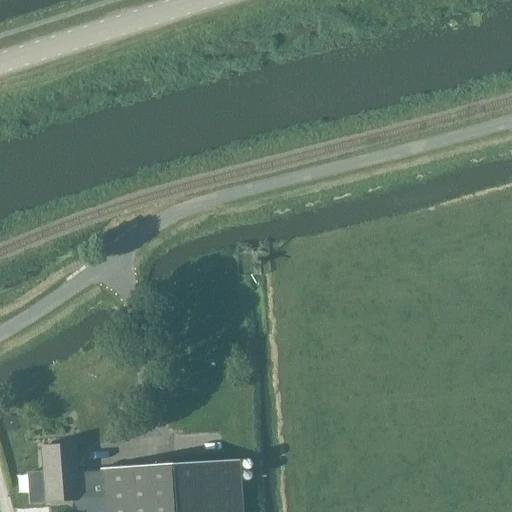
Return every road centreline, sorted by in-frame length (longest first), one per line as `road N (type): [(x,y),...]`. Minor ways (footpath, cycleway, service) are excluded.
road 1 (unclassified): [(0,334),(183,208),(511,121)]
road 2 (tertiary): [(0,60),(194,0)]
